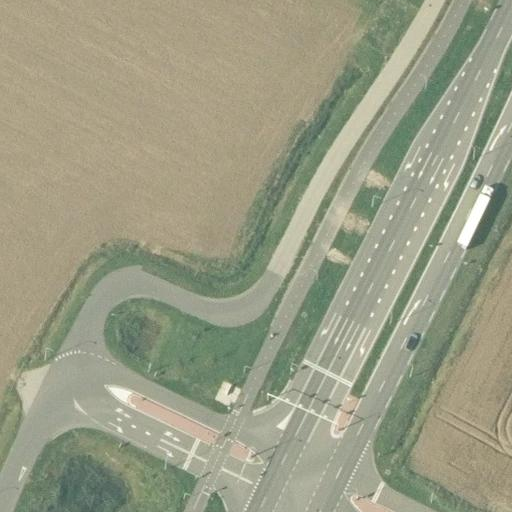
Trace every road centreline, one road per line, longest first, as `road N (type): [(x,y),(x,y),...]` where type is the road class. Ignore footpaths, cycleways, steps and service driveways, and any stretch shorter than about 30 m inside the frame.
road 1 (unclassified): [(436,0),(255,303),(223,314),(145,286),(119,285),(90,319),(75,359)]
road 2 (secondary): [(511,6),(288,451)]
road 3 (secondary): [(338,475),(511,124)]
road 4 (unclassified): [(53,393),(269,491)]
road 5 (unclassified): [(288,451),(75,359)]
road 6 (unclassified): [(0,508),(53,393)]
